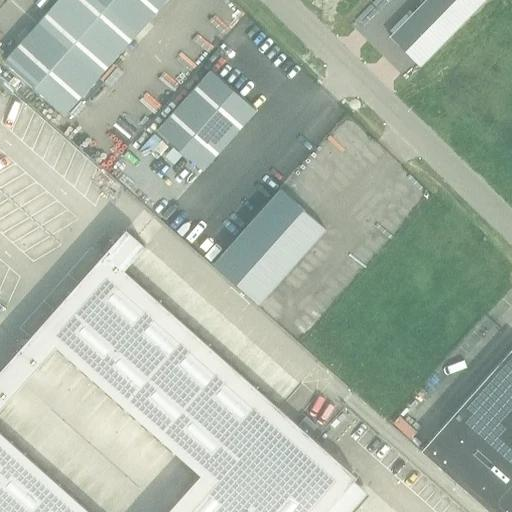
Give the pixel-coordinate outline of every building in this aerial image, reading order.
[(58,0),(7,59),(5,61),(65,115),(166,0),(58,0)] [(426,0),(390,37),(419,66),(483,0),(426,0)] [(202,171),(256,111),(210,70),(157,131),(168,141),(177,149),(195,165),(201,171),(202,171)] [(168,141),(160,149),(169,158),(177,149),(168,141)] [(195,165),(187,173),(194,179),(201,171),(195,165)] [(350,271),(388,193),(355,177),(317,255),(350,271)] [(325,230),(280,189),(213,264),(258,305),(325,230)] [(131,212),(146,222),(154,211),(139,200),(131,212)] [(0,511),(325,511),(356,477),(315,441),(123,270),(145,246),(125,229),(15,353),(34,370),(56,346),(200,475),(166,511),(89,511),(0,432),(0,408),(9,398),(0,389),(0,511)] [(511,511),(511,348),(465,401),(420,451),(489,511),(511,511)] [(399,482),(406,474),(368,438),(360,445),(399,482)]
